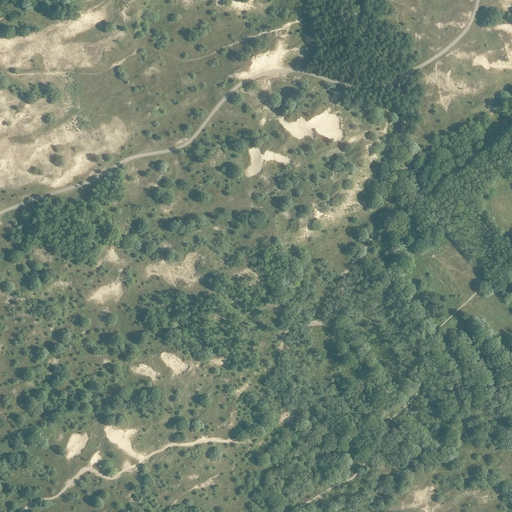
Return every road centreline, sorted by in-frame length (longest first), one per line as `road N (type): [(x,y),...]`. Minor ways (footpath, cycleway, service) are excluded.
road 1 (unknown): [(511,127),(447,176),(403,168),(387,222),(345,272),(339,310),(285,334),(276,382),(259,400),(259,436),(176,446),(109,479),(86,469),(56,497),(21,511)]
road 2 (track): [(0,213),(132,157),(185,145),(231,91),(264,73),(297,70),(364,89),(390,84),(464,32),(478,0)]
road 3 (track): [(293,511),(355,475),(388,421),(416,395),(424,342),(511,257)]
